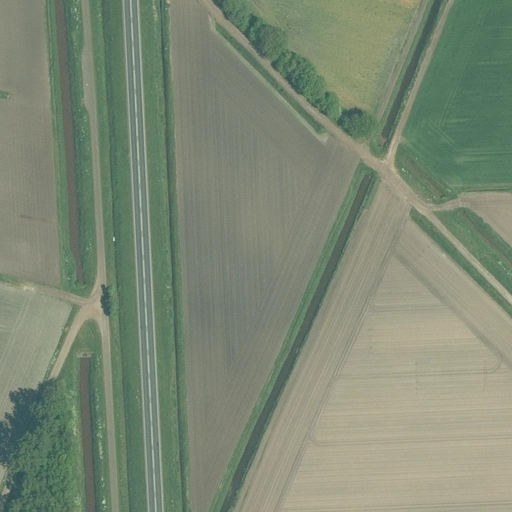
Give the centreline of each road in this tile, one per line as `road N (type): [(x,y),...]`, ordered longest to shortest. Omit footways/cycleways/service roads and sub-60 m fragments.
road 1 (unclassified): [(114,511),(84,0)]
road 2 (trunk): [(155,511),(129,0)]
road 3 (track): [(450,0),(383,170),(511,302)]
road 4 (track): [(0,509),(84,305),(103,306)]
